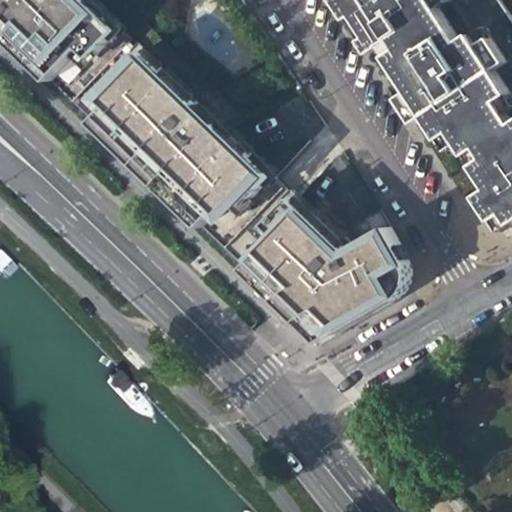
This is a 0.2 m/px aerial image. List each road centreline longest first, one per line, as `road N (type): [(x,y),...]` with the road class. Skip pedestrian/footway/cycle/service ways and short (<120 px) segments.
road 1 (secondary): [(270,410),(0,134)]
road 2 (residential): [(282,0),(471,292)]
road 3 (residential): [(471,292),(284,391),(270,410)]
road 4 (secondary): [(270,410),(351,511)]
